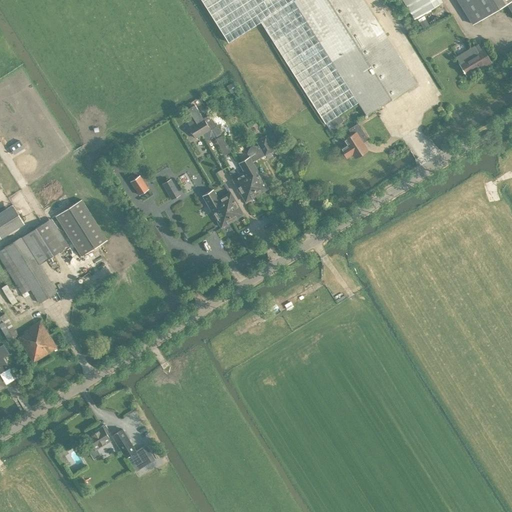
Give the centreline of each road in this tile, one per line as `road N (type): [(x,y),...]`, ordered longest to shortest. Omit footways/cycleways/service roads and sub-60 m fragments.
road 1 (unclassified): [(0,435),(511,117)]
road 2 (unknown): [(427,169),(414,134),(421,82),(379,0)]
